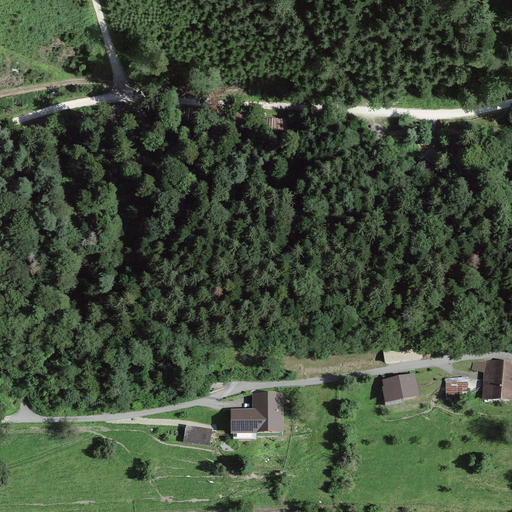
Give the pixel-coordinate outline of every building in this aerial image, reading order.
[(387,361),(420,360),(420,349),(387,351),(387,361)] [(511,362),(486,361),(483,402),(511,403),(511,362)] [(399,381),(380,384),(384,407),(422,400),(418,377),(399,381)] [(470,393),(471,379),(448,378),(448,392),(470,393)] [(285,395),(254,393),(253,411),(232,410),(231,435),(284,437),(285,395)] [(213,435),(214,430),(188,426),(185,442),(224,449),(226,437),(213,435)]
